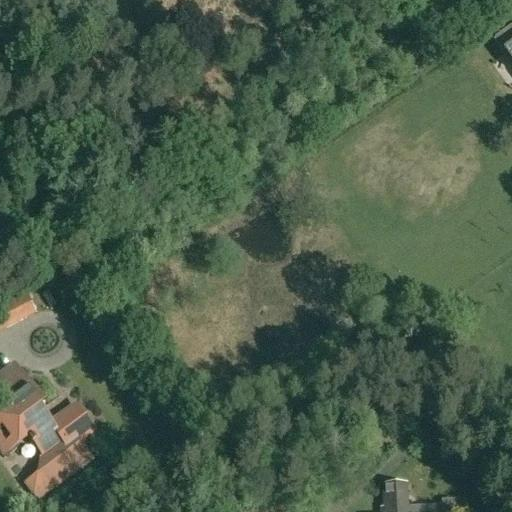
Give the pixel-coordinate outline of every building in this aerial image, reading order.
[(511,68),(511,48),(502,55),(511,68)] [(0,102),(13,97),(9,87),(21,82),(12,66),(0,71),(0,74),(1,76),(0,76),(0,102)] [(25,295),(10,302),(22,324),(36,317),(25,295)] [(406,359),(392,370),(414,396),(428,385),(406,359)] [(99,441),(85,420),(76,408),(51,426),(41,411),(45,408),(17,371),(0,383),(0,398),(11,414),(0,422),(0,447),(5,455),(28,438),(43,458),(40,460),(38,476),(48,491),(90,460),(84,452),(99,441)] [(461,511),(461,501),(440,502),(440,507),(404,509),(403,486),(382,488),(384,510),(381,510),(380,511),(461,511)]
